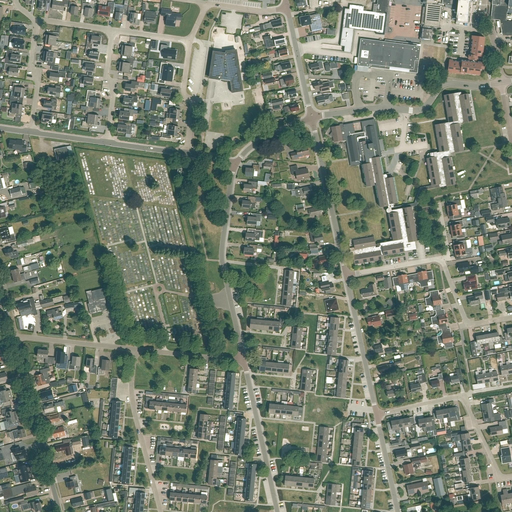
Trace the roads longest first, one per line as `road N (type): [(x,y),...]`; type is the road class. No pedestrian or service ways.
road 1 (residential): [(311,117),(414,111),(445,84),(500,82)]
road 2 (unclassified): [(59,511),(13,336)]
road 3 (residential): [(160,511),(132,407),(134,349)]
road 4 (unclassified): [(345,274),(311,117)]
road 5 (residential): [(277,511),(243,361)]
road 6 (unclassified): [(376,413),(345,274)]
road 7 (residential): [(134,349),(13,336)]
